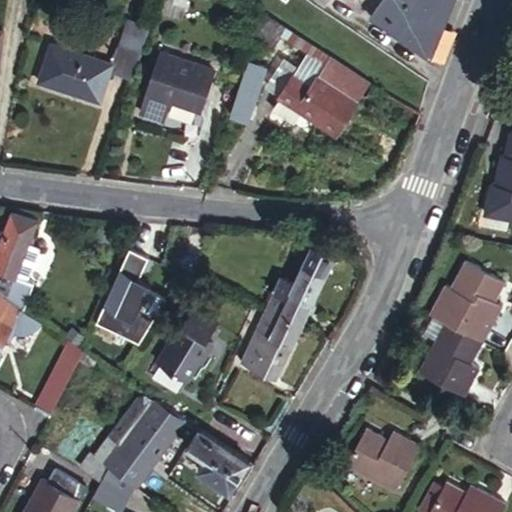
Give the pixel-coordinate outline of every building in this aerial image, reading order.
[(378,0),(370,12),(430,55),(453,0),(378,0)] [(290,30),(268,16),(260,30),(258,36),(277,49),(290,30)] [(136,75),(145,50),(118,42),(113,56),(58,40),(46,79),(106,96),(114,68),(136,75)] [(299,62),(280,92),(337,130),(369,82),(312,44),(299,62)] [(280,92),(299,62),(287,54),(268,84),(280,92)] [(220,71),(169,55),(152,109),(178,118),(183,103),(207,109),(220,71)] [(250,62),(232,122),(249,127),(267,67),(250,62)] [(511,163),(503,161),(497,190),(493,189),(487,219),(511,224),(511,163)] [(16,208),(6,231),(0,244),(0,266),(15,273),(6,294),(23,305),(25,306),(35,282),(17,274),(40,217),(16,208)] [(227,249),(247,252),(248,237),(229,234),(227,249)] [(248,237),(247,252),(280,256),(282,241),(248,237)] [(154,252),(134,242),(98,316),(138,336),(166,295),(151,285),(148,290),(137,285),(132,282),(134,276),(140,280),(154,252)] [(281,276),(275,289),(289,295),(283,309),(304,320),(335,256),(314,246),(296,283),(281,276)] [(427,321),(476,346),(491,315),(482,310),(486,303),(495,284),(454,265),(440,293),(435,290),(421,318),(427,321)] [(0,289),(6,294),(15,273),(0,266),(0,289)] [(6,294),(0,289),(0,308),(17,316),(23,305),(6,294)] [(267,308),(302,324),(304,320),(283,309),(289,295),(275,289),(267,308)] [(494,307),(486,303),(482,310),(491,315),(494,307)] [(36,326),(43,319),(44,319),(25,306),(23,305),(17,316),(7,335),(12,338),(16,328),(27,328),(36,326)] [(208,336),(218,320),(196,305),(172,342),(171,341),(159,359),(188,377),(199,360),(201,361),(215,340),(208,336)] [(0,352),(2,349),(1,348),(7,335),(17,316),(0,308),(0,352)] [(292,346),(302,324),(267,308),(257,331),(292,346)] [(468,362),(476,346),(427,321),(418,339),(429,345),(414,376),(461,400),(475,373),(465,368),(459,365),(462,359),(468,362)] [(292,346),(257,331),(243,360),(278,376),(292,346)] [(83,345),(69,336),(59,356),(74,364),(83,345)] [(74,364),(59,356),(35,403),(50,410),(74,364)] [(465,368),(468,362),(462,359),(459,365),(465,368)] [(149,389),(142,385),(134,389),(112,427),(111,430),(122,435),(149,389)] [(134,482),(136,484),(185,413),(149,389),(122,435),(116,445),(106,463),(111,466),(134,482)] [(231,487),(251,458),(194,419),(189,427),(194,432),(188,443),(203,455),(198,465),(231,487)] [(111,430),(112,427),(106,424),(99,436),(105,439),(111,430)] [(116,445),(122,435),(111,430),(105,439),(116,445)] [(380,444),(383,439),(368,430),(349,465),(399,493),(423,448),(396,433),(391,443),(388,449),(380,444)] [(391,443),(383,439),(380,444),(388,449),(391,443)] [(85,462),(93,450),(76,441),(68,453),(59,448),(37,489),(72,508),(94,467),(85,462)] [(101,454),(93,450),(85,462),(94,467),(101,454)] [(111,466),(101,484),(126,497),(134,482),(111,466)] [(505,511),(509,506),(481,491),(477,498),(470,494),(449,483),(445,489),(432,511),(505,511)] [(421,511),(432,511),(445,489),(436,485),(421,511)] [(477,498),(481,491),(474,487),(470,494),(477,498)]
